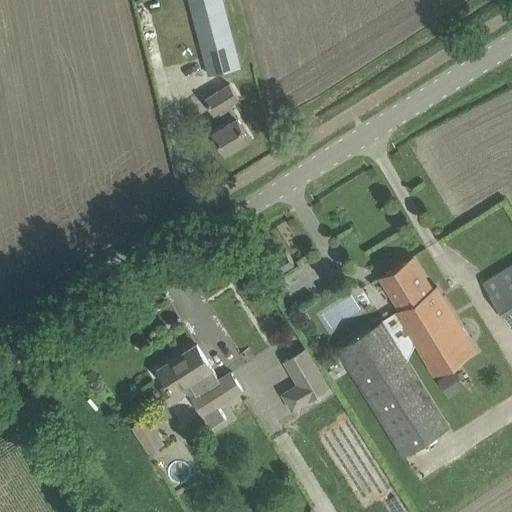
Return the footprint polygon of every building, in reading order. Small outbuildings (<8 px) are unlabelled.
[(189,0),(212,85),(243,77),(222,0),(189,0)] [(239,98),(230,83),(206,98),(214,113),(219,110),(226,122),(214,129),(227,151),(250,137),(230,103),(239,98)] [(263,263),(272,277),(294,263),(286,249),(263,263)] [(381,276),(402,308),(418,298),(433,288),(413,256),(381,276)] [(511,265),(511,264),(484,281),(509,322),(511,319),(511,265)] [(385,319),(338,348),(404,455),(449,426),(407,359),(416,342),(435,373),(475,348),(437,285),(418,298),(402,308),(397,311),(410,332),(398,340),(385,319)] [(163,388),(171,402),(186,392),(181,386),(189,381),(196,394),(192,396),(212,427),(227,417),(219,405),(243,390),(232,371),(220,379),(197,344),(183,353),(184,355),(161,370),(160,368),(159,368),(169,384),(163,388)] [(297,383),(282,392),(292,410),(310,400),(309,399),(331,387),(321,369),(297,383)] [(437,377),(442,391),(460,385),(455,370),(437,377)] [(145,451),(161,441),(145,415),(129,425),(145,451)]
